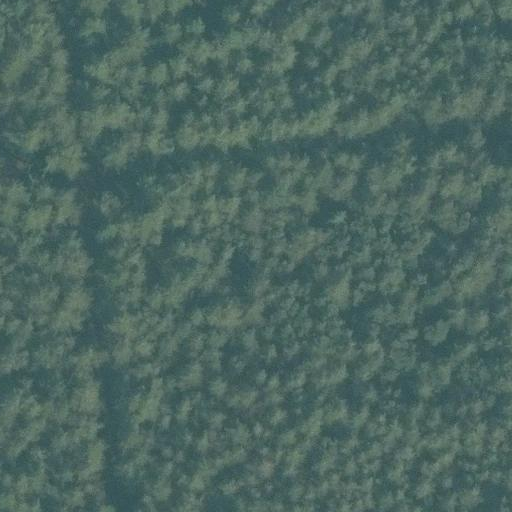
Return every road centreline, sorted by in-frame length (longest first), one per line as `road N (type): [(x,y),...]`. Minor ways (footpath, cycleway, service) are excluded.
road 1 (track): [(57,0),(114,511)]
road 2 (track): [(78,188),(511,140)]
